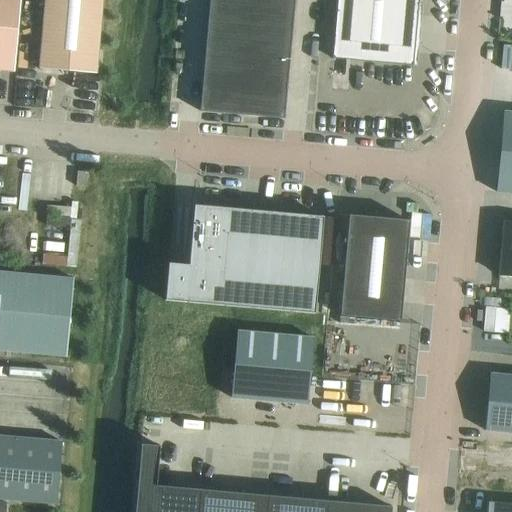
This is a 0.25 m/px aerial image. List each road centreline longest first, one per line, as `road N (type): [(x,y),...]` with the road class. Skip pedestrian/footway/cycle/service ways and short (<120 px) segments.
road 1 (unclassified): [(0,134),(464,176)]
road 2 (unclassified): [(464,176),(433,511)]
road 3 (unknown): [(436,474),(156,445)]
road 4 (unclassified): [(480,0),(464,176)]
